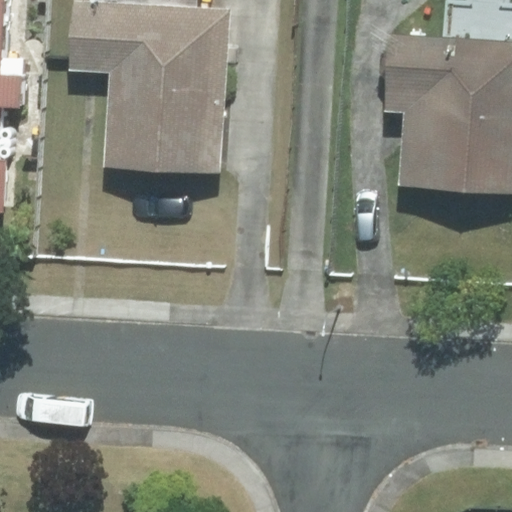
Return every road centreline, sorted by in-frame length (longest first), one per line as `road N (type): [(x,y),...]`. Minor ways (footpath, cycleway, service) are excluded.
road 1 (residential): [(0,362),(325,382)]
road 2 (residential): [(325,382),(511,394)]
road 3 (residential): [(319,511),(325,382)]
